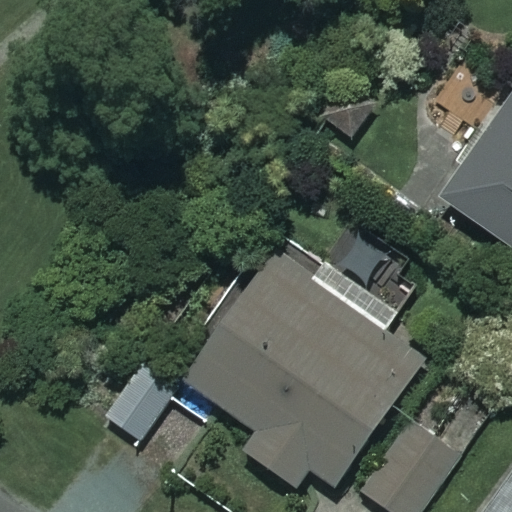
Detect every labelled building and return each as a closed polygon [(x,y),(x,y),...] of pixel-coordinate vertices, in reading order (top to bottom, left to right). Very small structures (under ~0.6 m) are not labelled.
[(511,98),(442,201),(511,249),(511,98)] [(429,369),(271,253),(181,376),(257,432),(244,450),(297,489),(313,468),(333,482),(392,402),(400,408),(429,369)] [(176,387),(139,364),(106,419),(143,441),(176,387)] [(416,511),(455,458),(407,424),(359,490),(390,511),(416,511)] [(511,511),(511,467),(480,511),(511,511)]
